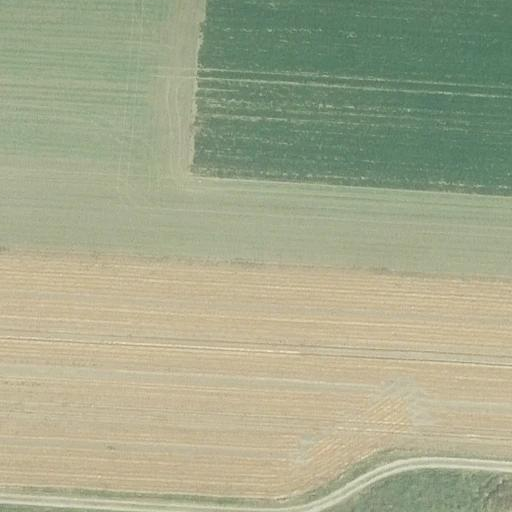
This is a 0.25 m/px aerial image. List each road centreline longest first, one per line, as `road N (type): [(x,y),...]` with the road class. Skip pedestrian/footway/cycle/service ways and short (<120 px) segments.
road 1 (track): [(511,472),(382,472),(300,511)]
road 2 (track): [(208,511),(0,500)]
